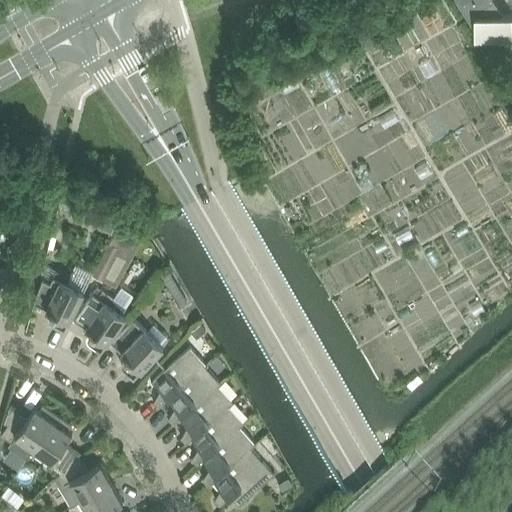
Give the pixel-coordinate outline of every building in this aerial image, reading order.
[(511,14),(503,15),(494,0),(457,0),(475,30),(475,39),(511,38),(511,14)] [(64,185),(63,207),(81,208),(82,186),(64,185)] [(119,218),(92,205),(85,220),(111,233),(119,218)] [(119,225),(110,243),(119,247),(123,250),(129,238),(139,243),(143,237),(137,234),(139,229),(122,220),(119,225)] [(108,242),(93,274),(103,279),(119,247),(110,243),(108,242)] [(43,278),(34,303),(51,311),(49,315),(49,316),(49,317),(49,318),(49,319),(49,320),(50,321),(51,323),(53,324),(65,330),(84,291),(67,282),(70,276),(57,269),(51,281),(43,278)] [(170,271),(163,275),(167,282),(175,278),(170,271)] [(131,295),(137,284),(124,277),(118,288),(131,295)] [(98,287),(93,292),(98,296),(102,290),(98,287)] [(93,292),(75,319),(90,330),(88,334),(87,336),(87,337),(87,338),(87,340),(88,341),(89,342),(90,343),(101,351),(126,315),(123,313),(127,307),(102,290),(98,296),(93,292)] [(184,293),(177,298),(181,305),(188,300),(184,293)] [(147,330),(135,319),(112,342),(126,355),(123,358),(123,359),(122,360),(122,361),(122,362),(122,364),(122,365),(123,367),(124,368),(134,378),(164,346),(162,344),(169,337),(154,323),(147,330)] [(202,323),(192,332),(197,338),(207,329),(202,323)] [(168,398),(206,364),(190,346),(153,380),(164,392),(155,400),(160,406),(168,398)] [(181,417),(220,382),(205,365),(206,364),(168,398),(179,409),(169,418),(174,424),(181,417)] [(192,438),(233,401),(218,384),(220,382),(181,417),(191,429),(182,437),(187,443),(192,438)] [(233,401),(192,438),(202,450),(193,458),(198,464),(203,459),(244,422),(229,405),(233,401)] [(8,445),(28,458),(35,448),(54,419),(36,407),(28,418),(18,411),(2,434),(11,441),(8,445)] [(73,432),(54,419),(35,448),(53,461),(49,467),(59,474),(80,454),(65,444),(73,432)] [(244,422),(203,459),(213,470),(204,479),(209,485),(214,480),(255,443),(239,426),(244,422)] [(255,443),(214,480),(224,491),(216,499),(221,505),(231,496),(239,505),(274,473),(251,447),(255,443)] [(80,454),(59,474),(55,477),(72,506),(82,500),(112,482),(101,463),(89,470),(80,454)] [(288,477),(278,483),(282,490),(292,484),(288,477)] [(124,502),(112,482),(82,500),(89,511),(113,511),(111,509),(124,502)] [(9,485),(2,495),(8,499),(15,490),(9,485)]
